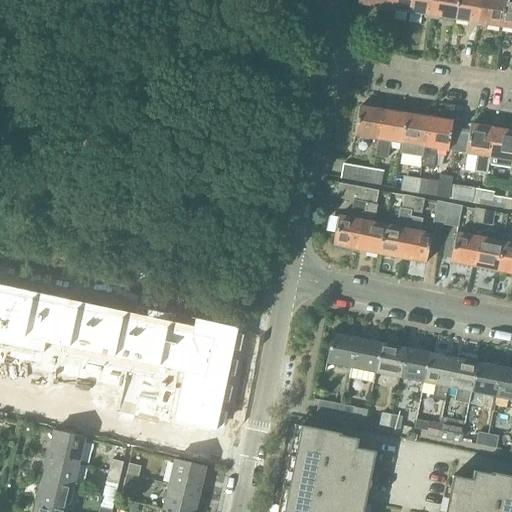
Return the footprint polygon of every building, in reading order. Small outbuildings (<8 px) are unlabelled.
[(385,8),(386,0),(359,0),(358,4),(385,8)] [(408,12),(409,0),(386,0),(385,8),(408,12)] [(431,16),(433,0),(409,0),(408,12),(431,16)] [(454,19),(456,0),(433,0),(431,16),(454,19)] [(477,23),(481,0),(456,0),(454,19),(477,23)] [(501,27),(504,0),(481,0),(477,23),(501,27)] [(511,0),(504,0),(501,27),(511,28),(511,0)] [(378,139),(383,111),(359,107),(355,136),(378,139)] [(401,143),(405,115),(383,111),(378,139),(375,156),(387,158),(390,141),(401,143)] [(423,157),(429,118),(405,115),(401,143),(399,153),(423,157)] [(449,151),(454,122),(429,118),(423,157),(421,167),(434,169),(437,149),(449,151)] [(486,175),(488,165),(494,129),(471,125),(466,154),(478,156),(475,173),(486,175)] [(511,168),(511,165),(511,131),(494,129),(488,165),(511,168)] [(341,178),(370,183),(372,170),(343,165),(341,178)] [(380,185),(383,172),(372,170),(370,183),(380,185)] [(418,194),(421,179),(404,176),(401,191),(418,194)] [(448,201),(451,185),(452,178),(440,176),(436,199),(448,201)] [(426,195),(429,180),(421,179),(418,194),(426,195)] [(355,251),(367,191),(339,185),(336,199),(353,203),(349,220),(339,218),(339,221),(334,220),(331,233),(336,234),(333,247),(355,251)] [(483,207),(485,193),(474,190),(474,189),(451,185),(448,201),(483,207)] [(378,256),(384,226),(374,224),(378,206),(375,205),(377,193),(367,191),(355,251),(378,256)] [(505,211),(507,200),(494,198),(494,194),(485,193),(483,207),(505,211)] [(411,213),(414,200),(405,198),(402,210),(399,210),(396,228),(384,226),(378,256),(402,261),(410,219),(411,213)] [(421,215),(423,202),(414,200),(411,213),(421,215)] [(445,227),(449,206),(436,203),(433,225),(445,227)] [(458,229),(462,208),(449,206),(445,227),(458,229)] [(482,226),(485,212),(474,210),(472,224),(482,226)] [(492,228),(495,214),(485,212),(482,226),(492,228)] [(426,265),(432,236),(419,233),(421,221),(410,219),(402,261),(426,265)] [(480,240),(474,268),(497,273),(503,244),(505,235),(481,231),(480,240)] [(456,235),(450,264),(474,268),(480,240),(456,235)] [(511,245),(503,244),(497,273),(511,275),(511,245)] [(0,362),(123,388),(118,412),(159,421),(215,433),(238,328),(194,319),(136,307),(133,321),(69,308),(54,304),(0,292),(0,362)] [(334,336),(328,366),(350,370),(356,341),(334,336)] [(350,370),(348,378),(373,383),(374,375),(380,345),(356,341),(350,370)] [(380,345),(374,375),(399,380),(405,350),(380,345)] [(405,350),(399,380),(424,385),(429,355),(405,350)] [(429,355),(424,385),(435,387),(435,386),(437,387),(434,400),(445,402),(448,389),(453,360),(429,355)] [(453,360),(448,389),(459,391),(456,402),(470,405),(472,394),(477,365),(476,364),(476,361),(467,359),(466,363),(453,360)] [(477,365),(472,394),(496,399),(502,369),(477,365)] [(511,371),(502,369),(496,399),(511,402),(511,371)] [(340,419),(342,407),(319,403),(317,414),(340,419)] [(366,424),(368,412),(342,407),(340,419),(366,424)] [(390,429),(393,417),(383,415),(381,427),(390,429)] [(400,431),(402,419),(393,417),(390,429),(400,431)] [(462,443),(465,426),(441,421),(440,426),(438,438),(462,443)] [(438,438),(440,426),(431,424),(416,422),(415,430),(429,433),(428,436),(438,438)] [(338,433),(300,426),(282,511),(362,511),(375,452),(355,448),(357,439),(337,436),(338,433)] [(79,465),(85,439),(54,432),(48,457),(79,465)] [(486,448),(488,437),(478,435),(476,446),(486,448)] [(496,450),(498,438),(488,437),(486,448),(496,450)] [(73,489),(79,465),(48,457),(42,481),(73,489)] [(120,474),(123,463),(111,460),(108,471),(120,474)] [(199,494),(205,468),(174,461),(168,486),(199,494)] [(137,478),(140,467),(129,464),(126,475),(137,478)] [(117,485),(120,474),(108,471),(106,482),(117,485)] [(472,480),(453,476),(445,511),(511,511),(511,476),(492,472),(492,474),(474,471),(472,480)] [(135,489),(137,478),(126,475),(123,486),(135,489)] [(63,511),(67,511),(73,489),(42,481),(36,505),(63,511)] [(169,511),(194,511),(199,494),(168,486),(163,511),(169,511)]
